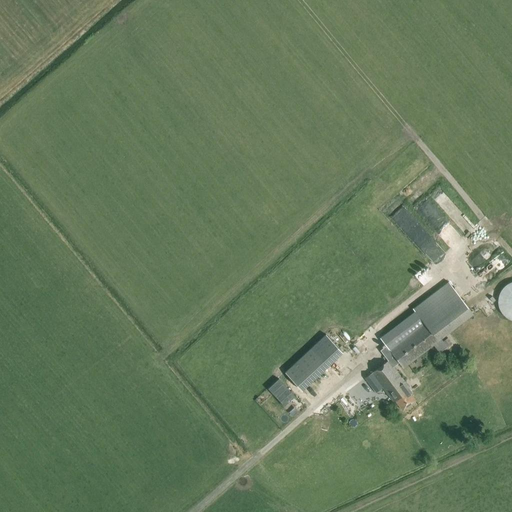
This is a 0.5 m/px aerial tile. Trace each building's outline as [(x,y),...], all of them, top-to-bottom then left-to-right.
[(443,342),(441,340),(473,315),(449,285),(415,311),(416,314),(397,328),(407,340),(391,353),(387,347),(379,353),(385,361),(362,378),(375,395),(382,389),(393,404),(395,403),(402,412),(416,401),(411,394),(413,393),(394,368),(398,364),(403,370),(433,346),(439,354),(452,344),(447,338),(443,342)] [(287,375),(305,394),(345,356),(327,337),(287,375)] [(279,380),(268,390),(285,408),(295,398),(279,380)] [(360,407),(370,399),(358,384),(348,391),(360,407)] [(339,403),(322,416),(341,440),(382,410),(375,401),(351,419),(339,403)]
